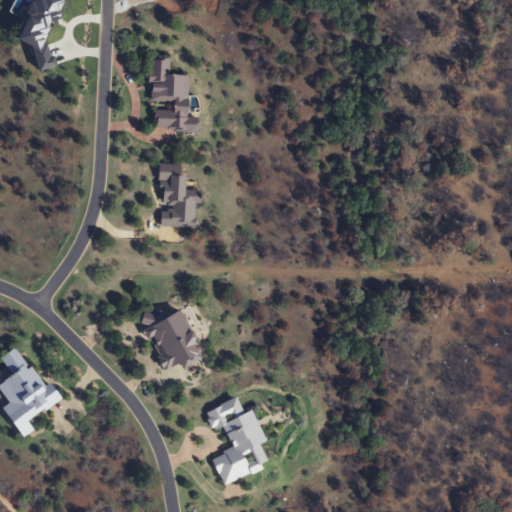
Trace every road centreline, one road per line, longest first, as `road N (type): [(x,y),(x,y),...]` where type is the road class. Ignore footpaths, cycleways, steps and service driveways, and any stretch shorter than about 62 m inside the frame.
road 1 (residential): [(34,305),(88,227),(98,188),(106,0)]
road 2 (residential): [(172,511),(165,467),(144,420),(34,305)]
